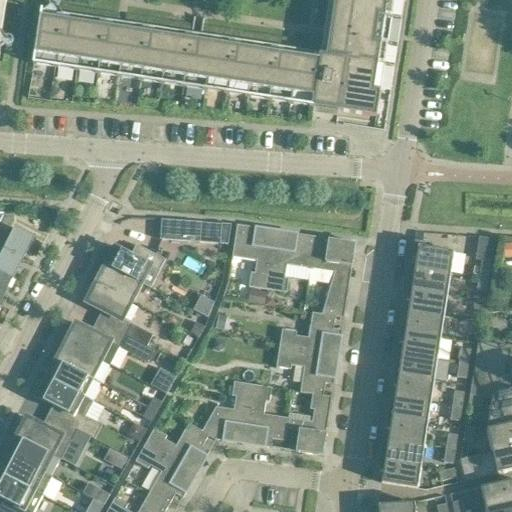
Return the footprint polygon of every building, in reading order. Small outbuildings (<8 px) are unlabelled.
[(376,118),(394,0),(334,0),(326,57),(345,60),(344,66),(320,63),(321,54),(191,34),(190,40),(40,17),(32,65),(376,118)] [(0,247),(22,259),(25,253),(26,253),(28,249),(33,240),(11,228),(13,225),(14,217),(2,216),(2,217),(0,221),(0,247)] [(199,244),(201,224),(161,221),(159,241),(199,244)] [(267,291),(276,231),(274,231),(274,232),(249,228),(249,229),(238,228),(238,226),(237,226),(232,258),(256,262),(254,274),(250,274),(248,288),(267,291)] [(311,270),(316,238),(315,238),(315,239),(303,238),(303,236),(278,233),(278,231),(276,231),(267,291),(286,294),(288,280),(284,279),(286,266),(311,270)] [(416,234),(415,242),(423,243),(424,235),(416,234)] [(355,244),(328,240),(328,241),(316,240),(316,238),(311,270),(334,274),(321,316),(335,318),(344,319),(355,244)] [(416,259),(414,270),(450,275),(454,253),(431,249),(431,245),(414,243),(412,259),(416,259)] [(511,244),(503,245),(503,254),(504,259),(511,258),(511,244)] [(18,266),(22,259),(0,247),(0,272),(12,279),(17,270),(19,267),(18,266)] [(150,290),(165,261),(142,249),(137,260),(115,248),(105,267),(141,285),(150,290)] [(481,262),(479,276),(488,278),(491,263),(481,262)] [(141,285),(105,267),(96,285),(131,303),(141,285)] [(447,297),(450,275),(414,270),(412,280),(409,280),(407,290),(447,297)] [(8,288),(12,279),(0,272),(0,297),(2,298),(5,291),(6,292),(8,288)] [(488,278),(479,276),(476,291),(486,292),(488,278)] [(152,336),(122,321),(131,303),(96,285),(86,304),(108,315),(103,326),(146,348),(152,336)] [(444,318),(447,297),(407,290),(405,301),(409,302),(408,312),(444,318)] [(473,305),(474,314),(489,313),(488,303),(473,305)] [(440,339),(444,318),(408,312),(406,323),(402,322),(400,333),(440,339)] [(333,330),(335,318),(321,316),(312,314),(308,339),(295,337),(296,333),(281,331),(279,350),(339,359),(339,357),(338,357),(342,332),(333,330)] [(226,319),(219,318),(217,329),(224,331),(226,319)] [(475,320),(465,322),(467,336),(477,335),(475,320)] [(190,334),(199,339),(204,329),(196,324),(190,334)] [(146,348),(103,326),(97,336),(75,325),(65,343),(101,361),(111,366),(120,349),(147,363),(153,351),(146,348)] [(437,361),(440,339),(400,333),(399,344),(403,345),(401,355),(437,361)] [(215,340),(212,351),(217,352),(224,349),(225,343),(215,340)] [(101,361),(65,343),(56,361),(92,380),(101,361)] [(478,343),(474,369),(507,375),(511,348),(478,343)] [(339,361),(339,359),(279,350),(276,369),(290,371),(291,367),(303,369),(300,393),(323,397),(324,385),(333,386),(337,361),(339,361)] [(461,350),(458,364),(468,366),(470,351),(461,350)] [(434,382),(437,361),(401,355),(399,365),(395,365),(394,376),(434,382)] [(82,398),(92,380),(56,361),(47,379),(82,398)] [(468,366),(458,364),(456,379),(466,380),(468,366)] [(474,369),(469,396),(483,398),(491,400),(492,395),(509,391),(509,390),(511,389),(507,375),(474,369)] [(430,403),(434,382),(394,376),(392,387),(396,387),(394,398),(430,403)] [(93,403),(82,398),(47,379),(37,398),(59,410),(54,420),(76,431),(94,441),(101,426),(86,418),(93,403)] [(243,446),(252,386),(234,383),(231,398),(235,398),(233,411),(215,409),(202,432),(188,425),(188,426),(208,437),(215,442),(216,441),(241,445),(241,446),(243,446)] [(285,442),(287,430),(288,420),(263,416),(265,403),(269,403),(271,389),(252,386),(243,446),(245,447),(245,445),(271,449),(272,441),(285,442)] [(511,389),(509,390),(509,391),(492,395),(491,400),(490,407),(486,431),(511,424),(511,389)] [(454,392),(452,407),(462,408),(464,394),(454,392)] [(331,398),(323,397),(300,393),(300,394),(312,396),(310,411),(313,411),(312,423),(288,420),(287,430),(298,432),(295,453),(322,457),(331,398)] [(481,409),(483,398),(469,396),(467,407),(481,409)] [(427,425),(430,403),(394,398),(393,408),(389,407),(387,418),(427,425)] [(147,409),(148,409),(156,413),(162,404),(153,399),(147,409)] [(462,408),(452,407),(450,421),(459,423),(462,408)] [(156,413),(148,409),(147,409),(142,418),(151,423),(156,413)] [(424,446),(427,425),(387,418),(385,429),(389,430),(388,440),(424,446)] [(61,461),(76,431),(54,420),(49,430),(26,419),(17,437),(52,456),(61,461)] [(511,424),(486,431),(491,453),(511,448),(511,424)] [(139,444),(146,431),(134,425),(128,437),(139,444)] [(202,448),(208,437),(188,426),(176,447),(164,441),(166,437),(154,430),(144,446),(197,476),(198,475),(197,474),(210,452),(202,448)] [(474,429),(464,428),(462,442),(472,443),(474,429)] [(447,435),(445,450),(455,451),(457,437),(447,435)] [(52,456),(17,437),(7,456),(43,474),(52,456)] [(421,467),(424,446),(388,440),(386,451),(382,450),(380,461),(421,467)] [(196,478),(197,476),(144,446),(135,463),(147,470),(149,467),(161,473),(148,495),(169,506),(175,496),(182,500),(195,478),(196,478)] [(511,448),(491,453),(496,475),(511,471),(511,448)] [(455,451),(445,450),(443,464),(453,466),(455,451)] [(52,479),(43,474),(7,456),(0,469),(0,474),(33,492),(42,497),(52,479)] [(469,458),(460,460),(463,474),(473,472),(469,458)] [(417,490),(421,467),(380,461),(379,472),(383,473),(381,484),(417,490)] [(439,473),(442,482),(456,479),(454,470),(439,473)] [(34,511),(42,497),(33,492),(0,474),(0,498),(10,504),(6,511),(34,511)] [(511,504),(511,481),(480,489),(485,511),(511,504)] [(101,491),(95,501),(104,506),(109,496),(101,491)] [(165,511),(169,506),(148,495),(138,511),(127,511),(125,510),(127,507),(114,500),(107,511),(165,511)] [(100,511),(104,506),(95,501),(93,500),(86,511),(100,511)] [(452,504),(453,511),(463,511),(461,502),(452,504)]
